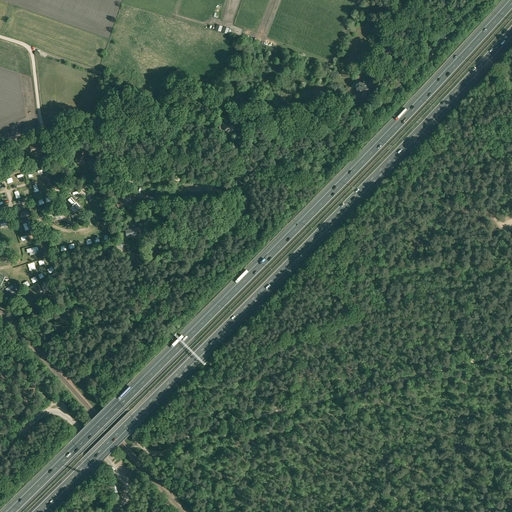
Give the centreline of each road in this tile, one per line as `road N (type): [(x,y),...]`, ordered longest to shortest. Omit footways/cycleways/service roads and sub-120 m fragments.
road 1 (motorway): [(511,0),(10,511)]
road 2 (motorway): [(37,511),(511,30)]
road 3 (unclassified): [(234,171),(52,186),(31,52),(0,35)]
road 4 (unclassified): [(136,440),(94,394),(91,367),(242,212),(246,198),(234,171)]
road 5 (track): [(511,350),(213,428)]
road 6 (unclassified): [(234,171),(341,138),(404,84),(475,0)]
road 7 (unclassified): [(0,455),(53,411),(80,430),(133,495)]
